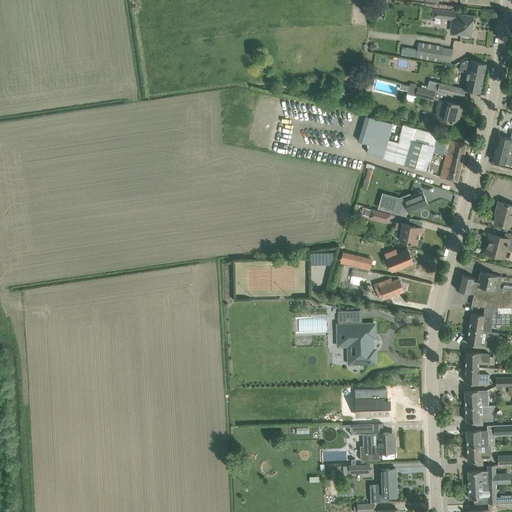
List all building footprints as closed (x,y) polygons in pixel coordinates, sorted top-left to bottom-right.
[(442,10),(441,18),(448,18),(448,16),(457,17),(456,32),(461,33),(460,38),(470,40),(473,15),(461,14),(461,12),(442,10)] [(440,61),(442,47),(443,47),(418,42),(417,49),(402,46),(400,55),(440,61)] [(468,73),(465,89),(479,92),(485,63),(471,60),(471,61),(468,73)] [(427,88),(453,94),(455,86),(429,80),(427,88)] [(410,85),(408,94),(417,96),(417,95),(433,99),(435,91),(410,85)] [(462,105),(452,103),(438,99),(435,110),(437,110),(435,117),(439,118),(447,120),(457,123),(462,105)] [(321,124),(325,108),(288,100),(284,117),(321,124)] [(365,115),(358,141),(369,144),(367,152),(382,157),(386,144),(392,123),(365,115)] [(403,125),(400,137),(407,139),(409,136),(411,137),(403,164),(425,170),(428,160),(430,160),(433,150),(445,154),(449,139),(438,136),(437,139),(431,137),(432,133),(403,125)] [(511,138),(510,138),(498,135),(491,160),(511,165),(511,138)] [(445,154),(444,158),(462,163),(466,144),(449,139),(445,154)] [(444,158),(439,177),(457,182),(462,163),(444,158)] [(368,168),(362,188),(368,190),(374,170),(368,168)] [(407,194),(403,196),(409,211),(427,204),(422,191),(408,197),(407,194)] [(511,205),(499,202),(497,208),(499,209),(495,223),(504,225),(509,226),(511,215),(511,214),(511,205)] [(372,209),(370,217),(389,222),(391,215),(372,209)] [(397,222),(395,229),(401,230),(399,240),(417,243),(419,230),(422,230),(423,227),(413,225),(397,222)] [(508,239),(503,237),(490,234),(488,242),(485,252),(495,255),(505,257),(507,250),(511,251),(511,239),(508,239)] [(343,249),(340,262),(369,269),(372,256),(343,249)] [(395,250),(385,254),(392,271),(412,263),(407,249),(396,253),(395,250)] [(333,251),(310,252),(310,265),(333,264),(333,251)] [(352,267),(349,283),(365,285),(367,270),(352,267)] [(511,289),(499,287),(502,278),(495,276),(496,275),(480,271),(478,279),(460,274),(456,289),(474,294),(471,306),(481,306),(486,307),(496,308),(511,307),(511,289)] [(380,285),(375,287),(379,297),(384,295),(385,298),(404,291),(399,278),(392,281),(391,278),(379,282),(380,284),(380,285)] [(510,324),(509,313),(496,313),(496,308),(486,307),(484,315),(471,313),(469,327),(482,329),(482,330),(489,331),(491,324),(510,324)] [(339,324),(337,325),(338,345),(354,345),(354,363),(376,362),(375,349),(372,349),(372,337),(375,337),(375,324),(349,324),(349,311),(338,311),(339,324)] [(482,330),(482,329),(469,327),(466,342),(476,344),(480,344),(488,345),(497,342),(498,332),(489,331),(482,330)] [(508,359),(509,350),(494,348),(493,357),(508,359)] [(487,361),(487,358),(487,353),(479,352),(465,352),(465,367),(478,367),(479,361),(487,361)] [(478,373),(478,367),(465,367),(464,382),(478,382),(488,382),(489,374),(478,373)] [(494,385),(511,385),(510,377),(493,378),(494,385)] [(383,401),(383,390),(355,391),(355,400),(359,400),(360,417),(365,417),(365,418),(371,418),(371,417),(390,416),(389,401),(383,401)] [(478,390),(464,391),(465,406),(478,406),(488,405),(487,396),(485,396),(485,390),(478,391),(478,390)] [(478,406),(465,406),(466,421),(479,421),(479,420),(487,420),(492,420),(492,415),(490,414),(490,405),(488,405),(478,406)] [(350,426),(350,434),(376,432),(375,423),(340,424),(340,426),(350,426)] [(511,423),(493,425),(494,435),(511,433),(511,423)] [(488,444),(488,435),(488,430),(479,430),(476,430),(466,430),(467,445),(480,445),(480,444),(488,444)] [(395,452),(394,444),(392,444),(391,432),(369,433),(369,446),(360,446),(361,460),(379,459),(379,452),(395,452)] [(480,445),(467,445),(467,460),(477,460),(481,460),(489,460),(489,454),(481,454),(480,445)] [(498,464),(511,463),(511,452),(497,454),(498,464)] [(348,465),(349,472),(369,471),(369,464),(348,465)] [(378,484),(369,484),(370,502),(389,501),(389,496),(397,496),(396,468),(386,469),(377,469),(378,479),(378,484)] [(478,471),(468,471),(468,485),(496,484),(496,483),(507,483),(506,477),(506,473),(496,473),(495,470),(481,471),(478,471)] [(496,484),(468,485),(469,498),(482,498),(482,503),(488,503),(487,490),(496,489),(496,484)] [(501,497),(496,497),(496,502),(496,503),(511,502),(511,494),(501,495),(501,497)] [(373,503),(357,504),(357,511),(374,511),(373,503)]
